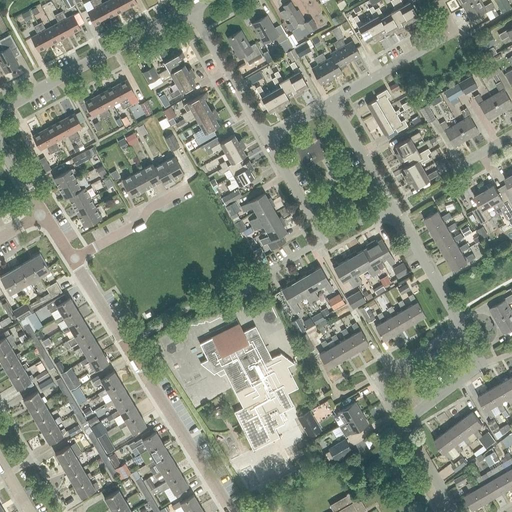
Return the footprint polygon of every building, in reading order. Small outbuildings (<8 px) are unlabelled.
[(62,0),(67,9),(74,5),(71,0),(62,0)] [(95,26),(106,20),(94,0),(91,0),(90,1),(94,8),(87,12),(95,26)] [(116,15),(108,0),(102,4),(100,0),(94,0),(106,20),(116,15)] [(116,15),(127,9),(121,0),(108,0),(116,15)] [(137,3),(135,0),(121,0),(127,9),(137,3)] [(395,10),(390,13),(400,31),(404,28),(402,25),(408,22),(395,0),(390,0),(395,10)] [(415,22),(420,19),(410,2),(403,5),(400,0),(395,0),(408,22),(413,18),(415,22)] [(485,13),(494,8),(491,2),(484,7),(479,0),(476,0),(463,8),(470,20),(485,11),(485,13)] [(506,0),(493,0),(494,0),(502,13),(511,8),(506,0)] [(285,20),(288,19),(294,29),(292,30),(298,40),(305,35),(318,28),(312,18),(305,22),(298,10),(296,11),(291,2),(283,6),(285,9),(280,12),(285,20)] [(426,13),(420,4),(415,7),(421,16),(426,13)] [(39,12),(36,6),(31,10),(34,15),(39,12)] [(380,33),(386,30),(375,9),(373,6),(369,8),(374,18),(368,21),(378,39),(382,37),(380,33)] [(375,9),(386,30),(388,33),(394,30),(396,33),(400,31),(390,13),(384,17),(378,7),(375,9)] [(29,10),(23,14),(27,21),(33,18),(29,10)] [(58,13),(70,34),(81,29),(73,15),(66,18),(62,11),(58,13)] [(58,23),(52,26),(59,40),(70,34),(58,13),(54,16),(58,23)] [(358,28),(358,27),(360,30),(362,34),(366,41),(372,38),(374,41),(378,39),(368,21),(362,25),(357,15),(352,18),(358,28)] [(266,16),(252,24),(263,43),(275,36),(279,43),(287,38),(286,37),(280,25),(274,28),(266,16)] [(49,46),(59,40),(52,26),(46,30),(42,22),(38,24),(49,46)] [(38,52),(49,46),(38,24),(33,27),(37,34),(31,37),(38,52)] [(343,24),(332,31),(334,35),(345,29),(343,24)] [(498,35),(500,37),(501,40),(509,36),(511,41),(511,28),(508,31),(507,30),(499,35),(498,35)] [(246,62),(248,61),(249,64),(263,57),(255,43),(250,46),(241,31),(228,38),(239,58),(243,56),(246,62)] [(479,39),(485,49),(496,43),(490,33),(479,39)] [(292,34),(286,37),(287,38),(293,48),(298,44),(292,34)] [(18,65),(10,50),(17,47),(10,35),(0,40),(0,43),(4,50),(0,52),(0,62),(5,72),(18,65)] [(360,56),(352,41),(345,45),(341,38),(337,41),(350,61),(360,56)] [(339,67),(350,61),(337,41),(333,43),(337,49),(330,53),(332,57),(339,67)] [(304,53),(311,49),(306,42),(300,45),(304,53)] [(300,58),(294,48),(284,54),(289,64),(300,58)] [(168,68),(158,74),(160,78),(184,64),(181,59),(184,57),(182,52),(164,62),(168,68)] [(167,57),(164,52),(159,56),(162,60),(167,57)] [(326,60),(323,53),(318,56),(331,79),(342,73),(339,67),(332,57),(326,60)] [(321,85),(331,79),(318,56),(314,58),(318,64),(311,68),(321,85)] [(283,58),(280,60),(285,68),(288,66),(283,58)] [(295,74),(289,77),(299,95),(303,92),(301,89),(307,85),(299,72),(300,72),(294,62),(290,64),(295,74)] [(487,80),(501,72),(495,62),(481,70),(487,80)] [(184,64),(160,78),(163,82),(172,76),(175,82),(193,72),(191,68),(187,70),(184,64)] [(160,77),(158,74),(154,67),(142,73),(148,84),(157,79),(160,77)] [(278,71),(274,73),(276,77),(287,97),(293,94),(295,97),(299,95),(289,77),(283,80),(278,71)] [(179,88),(169,94),(172,98),(182,92),(195,84),(192,78),(196,76),(193,72),(175,82),(179,88)] [(464,92),(476,85),(471,76),(459,83),(464,92)] [(289,100),(287,97),(276,77),(272,79),(277,88),(271,92),(281,110),(285,107),(283,104),(289,100)] [(127,80),(116,85),(128,107),(132,105),(128,97),(134,94),(127,80)] [(495,84),(499,92),(491,97),(501,113),(511,106),(511,104),(504,91),(505,90),(500,81),(495,84)] [(389,87),(392,92),(400,88),(397,83),(389,87)] [(444,92),(449,101),(463,93),(458,84),(444,92)] [(123,109),(128,107),(116,85),(106,91),(113,105),(119,102),(123,109)] [(277,112),(281,110),(271,92),(265,95),(260,86),(255,88),(261,98),(269,112),(275,108),(277,112)] [(367,104),(372,114),(391,104),(387,97),(390,95),(386,89),(376,95),(378,98),(367,104)] [(107,118),(111,116),(107,108),(113,105),(106,91),(95,97),(107,118)] [(181,114),(184,118),(207,105),(204,99),(207,97),(205,93),(184,105),(183,106),(186,112),(181,114)] [(489,120),(501,113),(491,97),(483,101),(479,94),(473,97),(479,106),(480,105),(489,120)] [(439,96),(430,102),(433,106),(442,101),(439,96)] [(102,120),(107,118),(95,97),(84,102),(92,116),(98,113),(102,120)] [(167,99),(161,102),(164,108),(170,104),(167,99)] [(152,112),(146,101),(140,104),(146,116),(152,112)] [(411,106),(408,101),(401,105),(404,110),(411,106)] [(372,114),(378,124),(397,114),(400,113),(398,109),(395,111),(391,104),(372,114)] [(419,109),(428,123),(435,118),(427,104),(419,109)] [(207,105),(184,118),(186,122),(195,117),(199,123),(216,113),(214,108),(210,110),(207,105)] [(170,107),(163,112),(168,121),(172,118),(169,114),(173,112),(170,107)] [(461,111),(465,119),(457,123),(467,140),(479,133),(470,118),(471,117),(466,108),(461,111)] [(212,129),(219,125),(215,119),(219,117),(216,113),(199,123),(202,129),(193,134),(199,145),(216,135),(212,129)] [(76,131),(82,128),(75,114),(64,119),(75,141),(80,138),(76,131)] [(401,121),(397,114),(378,124),(384,135),(395,129),(397,132),(408,126),(404,119),(401,121)] [(130,123),(126,116),(121,119),(125,126),(130,123)] [(170,125),(166,118),(159,122),(163,129),(170,125)] [(64,119),(53,125),(61,139),(67,136),(71,143),(75,141),(64,119)] [(102,128),(98,121),(93,124),(97,131),(102,128)] [(455,147),(467,140),(457,123),(449,128),(445,121),(439,124),(444,133),(446,132),(455,147)] [(55,142),(61,139),(53,125),(43,131),(55,152),(59,150),(55,142)] [(50,154),(55,152),(43,131),(32,136),(40,150),(46,147),(50,154)] [(395,154),(398,158),(415,148),(412,142),(421,136),(419,132),(409,138),(395,146),(399,152),(395,154)] [(171,151),(179,146),(173,134),(164,139),(171,151)] [(131,135),(125,138),(127,141),(130,146),(136,143),(131,135)] [(208,155),(213,152),(222,147),(225,153),(243,143),(241,138),(237,140),(234,135),(220,142),(217,137),(203,145),(208,155)] [(80,138),(75,141),(79,148),(83,146),(84,146),(80,138)] [(128,146),(124,138),(118,142),(122,149),(128,146)] [(222,168),(242,157),(245,155),(242,149),(246,147),(243,143),(225,153),(229,159),(219,164),(222,168)] [(93,147),(88,149),(92,156),(96,154),(93,147)] [(419,154),(415,148),(398,158),(400,162),(403,160),(407,165),(427,154),(430,152),(428,148),(419,154)] [(76,166),(92,157),(92,156),(88,149),(72,158),(76,166)] [(429,158),(427,154),(407,165),(403,167),(406,173),(403,175),(405,180),(423,170),(420,164),(429,158)] [(173,179),(184,173),(174,156),(164,162),(173,179)] [(222,168),(218,170),(220,174),(230,169),(233,175),(251,164),(249,160),(245,162),(242,157),(222,168)] [(164,162),(154,167),(161,181),(163,184),(173,179),(164,162)] [(152,163),(142,169),(151,186),(161,181),(154,167),(152,163)] [(253,169),(251,164),(233,175),(237,180),(227,186),(230,190),(239,185),(241,188),(255,180),(250,171),(253,169)] [(106,173),(102,166),(96,169),(100,176),(106,173)] [(53,178),(59,188),(76,179),(70,169),(53,178)] [(141,192),(151,186),(142,169),(132,175),(141,192)] [(438,174),(436,170),(426,176),(423,170),(405,180),(408,184),(411,182),(415,188),(428,180),(429,180),(438,174)] [(131,197),(141,192),(132,175),(122,180),(131,197)] [(113,186),(109,178),(103,181),(108,189),(113,186)] [(76,179),(59,188),(65,199),(68,197),(68,196),(81,189),(76,179)] [(212,187),(218,184),(215,179),(209,182),(212,187)] [(486,185),(482,187),(492,205),(498,202),(504,211),(511,206),(511,203),(508,197),(505,192),(500,195),(494,185),(488,188),(486,185)] [(113,186),(106,190),(109,195),(116,192),(113,186)] [(81,189),(68,196),(68,197),(73,206),(90,197),(85,187),(81,189)] [(478,190),(480,193),(474,197),(480,206),(473,211),(481,224),(492,218),(487,208),(492,205),(482,187),(478,190)] [(237,188),(221,198),(226,205),(242,196),(237,188)] [(252,207),(255,212),(273,202),(270,198),(268,199),(264,193),(241,207),(244,211),(252,207)] [(79,216),(96,207),(90,197),(73,206),(79,216)] [(234,202),(225,207),(230,216),(239,210),(234,202)] [(255,212),(258,217),(249,221),(252,226),(275,212),(272,207),(275,205),(273,202),(255,212)] [(101,218),(96,207),(79,216),(84,227),(101,218)] [(424,219),(430,229),(444,221),(452,217),(449,213),(441,217),(438,211),(424,219)] [(279,218),(275,212),(252,226),(254,230),(263,225),(266,230),(262,233),(283,220),(281,217),(279,218)] [(264,232),(266,237),(260,240),(263,245),(267,243),(271,250),(286,241),(282,234),(286,232),(283,226),(286,224),(283,220),(262,233),(264,232)] [(447,227),(444,221),(430,229),(436,239),(450,232),(457,227),(455,223),(447,227)] [(245,236),(253,231),(250,227),(243,232),(245,236)] [(472,232),(468,227),(461,231),(464,236),(472,232)] [(436,239),(441,250),(456,242),(463,237),(461,233),(453,238),(450,232),(436,239)] [(374,240),(370,242),(380,260),(385,257),(390,265),(395,263),(381,239),(375,243),(374,240)] [(380,260),(370,242),(366,245),(368,247),(362,250),(376,274),(380,271),(375,263),(380,260)] [(469,248),(467,243),(459,248),(456,242),(441,250),(447,260),(461,252),(469,248)] [(355,251),(351,253),(362,271),(367,268),(372,276),(376,274),(362,250),(357,254),(355,251)] [(266,256),(263,252),(257,255),(259,260),(266,256)] [(465,258),(461,252),(447,260),(454,271),(467,263),(475,258),(473,254),(465,258)] [(357,274),(362,271),(351,253),(348,256),(349,258),(343,261),(357,285),(362,282),(357,274)] [(52,274),(50,271),(40,254),(30,260),(40,277),(45,274),(47,277),(52,274)] [(30,283),(40,277),(30,260),(20,265),(30,283)] [(353,288),(357,285),(343,261),(338,265),(336,262),(332,265),(342,282),(348,279),(353,288)] [(392,269),(397,278),(408,272),(402,262),(392,269)] [(20,288),(30,283),(20,265),(10,271),(20,288)] [(313,268),(309,270),(319,288),(324,285),(329,293),(334,291),(320,267),(314,271),(313,268)] [(305,272),(306,275),(301,278),(314,302),(319,299),(314,291),(319,288),(309,270),(305,272)] [(23,293),(20,288),(10,271),(0,276),(0,277),(10,294),(16,291),(18,295),(23,293)] [(310,304),(314,302),(301,278),(295,281),(294,279),(290,281),(300,299),(305,296),(310,304)] [(388,278),(381,282),(382,284),(384,287),(390,283),(388,278)] [(290,281),(286,283),(288,286),(282,289),(295,313),(300,310),(295,302),(300,299),(290,281)] [(49,293),(52,298),(62,292),(56,282),(46,288),(49,293)] [(401,295),(410,290),(407,284),(398,290),(401,295)] [(58,308),(62,315),(63,317),(76,309),(70,298),(66,300),(63,294),(46,305),(51,312),(58,308)] [(353,294),(346,298),(353,308),(366,301),(362,295),(356,299),(353,294)] [(413,304),(406,308),(415,322),(425,316),(417,302),(412,294),(408,297),(413,304)] [(489,309),(496,321),(511,312),(511,311),(508,304),(511,301),(511,294),(503,299),(504,301),(489,309)] [(48,300),(46,295),(39,299),(42,303),(48,300)] [(340,296),(329,302),(333,310),(344,303),(340,296)] [(402,310),(396,314),(404,328),(415,322),(406,308),(402,300),(398,303),(402,310)] [(36,301),(30,305),(32,309),(39,305),(36,301)] [(19,321),(32,313),(26,303),(13,311),(19,321)] [(368,323),(375,319),(366,305),(360,309),(368,323)] [(392,306),(387,309),(392,316),(386,320),(394,334),(404,328),(396,314),(392,306)] [(326,307),(320,310),(323,316),(329,312),(326,307)] [(68,326),(69,327),(83,319),(76,309),(63,317),(62,315),(55,319),(57,323),(64,319),(68,326)] [(362,320),(356,310),(350,313),(356,323),(362,320)] [(383,340),(394,334),(386,320),(381,312),(377,315),(381,323),(375,326),(383,340)] [(511,312),(496,321),(503,333),(511,328),(511,312)] [(314,324),(310,317),(303,322),(308,329),(314,324)] [(6,319),(0,322),(0,324),(1,327),(8,323),(6,319)] [(69,327),(68,326),(61,330),(64,334),(71,330),(75,336),(76,338),(89,330),(83,319),(69,327)] [(292,322),(299,334),(305,330),(299,319),(292,322)] [(356,333),(350,336),(358,350),(368,344),(360,330),(356,323),(351,325),(356,333)] [(28,324),(24,326),(30,337),(35,335),(28,324)] [(239,324),(199,343),(207,359),(201,362),(200,362),(214,373),(216,372),(220,375),(226,372),(243,407),(234,412),(253,449),(274,439),(273,437),(277,435),(280,440),(281,440),(275,428),(284,423),(284,422),(283,422),(278,413),(293,405),(287,392),(297,387),(287,367),(293,364),(294,363),(280,353),(280,354),(272,358),(255,326),(243,332),(239,324)] [(45,338),(40,329),(34,332),(39,341),(45,338)] [(341,331),(346,339),(340,342),(348,356),(358,350),(350,336),(345,329),(341,331)] [(77,340),(81,347),(82,348),(95,340),(89,330),(76,338),(75,336),(68,340),(70,344),(77,340)] [(27,339),(23,331),(18,334),(23,341),(27,339)] [(309,353),(314,350),(306,334),(300,337),(309,353)] [(335,345),(330,348),(338,362),(348,356),(340,342),(335,334),(331,337),(335,345)] [(37,348),(41,345),(35,335),(30,337),(37,348)] [(338,362),(330,348),(325,340),(325,341),(322,336),(316,340),(318,344),(321,343),(325,351),(319,354),(327,368),(338,362)] [(0,339),(0,355),(12,348),(16,345),(14,341),(9,344),(5,337),(0,339)] [(102,351),(95,340),(82,348),(81,347),(74,351),(76,355),(83,351),(87,358),(88,359),(102,351)] [(41,345),(37,348),(43,359),(48,356),(41,345)] [(0,355),(0,360),(4,367),(18,359),(12,348),(0,355)] [(102,351),(88,359),(87,358),(80,362),(83,366),(90,362),(95,370),(108,362),(102,351)] [(298,365),(303,362),(300,355),(294,357),(298,365)] [(48,356),(43,359),(49,370),(54,367),(48,356)] [(25,370),(18,359),(4,367),(11,379),(25,370)] [(70,390),(80,384),(71,367),(60,374),(70,390)] [(17,389),(31,381),(25,370),(11,379),(17,389)] [(36,376),(39,382),(49,375),(46,370),(36,376)] [(100,378),(92,382),(95,386),(102,382),(106,389),(107,390),(120,382),(114,371),(101,379),(100,378)] [(42,391),(54,384),(51,378),(38,385),(42,391)] [(56,381),(62,392),(67,389),(61,378),(56,381)] [(499,385),(507,399),(511,407),(511,397),(511,396),(511,395),(511,383),(509,379),(499,385)] [(112,399),(113,401),(127,393),(120,382),(107,390),(106,389),(99,393),(101,397),(108,393),(112,399)] [(501,402),(507,399),(499,385),(488,391),(496,405),(501,412),(505,417),(508,415),(501,402)] [(75,398),(83,393),(79,387),(71,391),(75,398)] [(68,402),(73,400),(67,389),(62,392),(68,402)] [(23,400),(29,410),(44,402),(37,391),(23,400)] [(491,418),(495,416),(491,408),(496,405),(488,391),(478,397),(486,411),(491,418)] [(120,412),(133,404),(127,393),(113,401),(112,399),(105,403),(108,408),(115,403),(119,410),(120,412)] [(80,410),(73,400),(68,402),(75,413),(80,410)] [(50,413),(44,402),(29,410),(36,422),(50,413)] [(339,412),(345,422),(345,423),(361,413),(355,403),(339,412)] [(133,404),(120,412),(119,410),(112,414),(114,418),(121,414),(125,421),(126,422),(140,414),(133,404)] [(82,424),(86,422),(80,410),(75,413),(82,424)] [(310,411),(298,418),(306,431),(318,424),(310,411)] [(486,449),(496,441),(488,431),(482,436),(477,429),(482,424),(473,412),(463,419),(473,432),(478,439),(486,449)] [(36,422),(42,433),(57,424),(61,421),(59,417),(54,419),(50,413),(36,422)] [(346,437),(367,424),(361,413),(345,423),(345,422),(339,426),(346,437)] [(140,414),(126,422),(125,421),(118,425),(120,429),(127,425),(132,433),(146,425),(140,414)] [(91,426),(99,421),(96,416),(87,421),(91,426)] [(453,426),(463,439),(468,446),(472,443),(467,436),(473,432),(463,419),(453,426)] [(500,430),(494,419),(488,423),(494,433),(500,430)] [(90,427),(96,437),(107,431),(101,421),(99,421),(91,426),(90,427)] [(63,435),(66,431),(64,428),(60,430),(57,424),(42,433),(49,444),(63,435)] [(503,435),(511,429),(508,424),(499,429),(500,430),(503,435)] [(82,431),(78,425),(67,431),(71,437),(82,431)] [(444,433),(453,446),(459,453),(463,450),(457,443),(463,439),(453,426),(444,433)] [(90,427),(85,430),(94,446),(99,443),(90,427)] [(149,431),(141,436),(142,438),(143,439),(151,434),(149,431)] [(148,449),(149,451),(162,443),(156,432),(151,434),(143,439),(142,438),(134,442),(134,441),(128,445),(131,450),(137,447),(141,453),(148,449)] [(115,448),(105,433),(97,437),(107,453),(115,448)] [(448,450),(453,446),(444,433),(434,441),(444,453),(449,460),(453,457),(448,450)] [(349,447),(346,441),(329,451),(333,459),(350,449),(349,447)] [(101,457),(106,454),(99,443),(94,446),(101,457)] [(155,461),(169,453),(162,443),(149,451),(148,449),(141,453),(143,457),(147,464),(154,460),(155,461)] [(55,454),(61,465),(76,457),(69,445),(55,454)] [(453,446),(448,450),(453,457),(459,453),(453,446)] [(490,455),(495,463),(500,461),(494,452),(490,455)] [(169,453),(155,461),(154,460),(147,464),(149,468),(156,464),(160,470),(161,472),(175,464),(169,453)] [(112,465),(106,454),(101,457),(107,468),(112,465)] [(121,465),(114,454),(108,458),(115,469),(121,465)] [(82,467),(76,457),(61,465),(68,476),(82,467)] [(456,472),(466,464),(462,458),(451,466),(456,472)] [(115,469),(118,476),(121,480),(131,474),(125,463),(115,469)] [(161,472),(160,470),(153,475),(156,478),(163,474),(167,481),(168,483),(181,475),(175,464),(161,472)] [(511,486),(511,481),(506,472),(502,464),(497,466),(502,474),(496,478),(504,492),(511,486)] [(114,479),(118,476),(115,469),(112,465),(107,468),(114,479)] [(68,476),(74,486),(89,478),(89,479),(92,477),(89,473),(86,474),(82,467),(68,476)] [(297,470),(279,479),(281,483),(299,475),(297,470)] [(491,480),(485,484),(493,498),(504,492),(496,478),(491,470),(487,472),(491,480)] [(136,471),(131,473),(131,474),(135,480),(140,478),(136,471)] [(458,486),(468,480),(465,474),(454,480),(458,486)] [(162,489),(169,485),(177,498),(187,492),(184,488),(188,486),(181,475),(168,483),(167,481),(160,485),(162,489)] [(481,476),(476,479),(481,486),(475,490),(483,504),(493,498),(485,484),(481,476)] [(89,479),(89,478),(74,486),(81,498),(98,488),(96,483),(93,485),(89,479)] [(142,491),(147,488),(140,478),(135,480),(142,491)] [(483,504),(475,490),(470,482),(466,484),(471,492),(465,496),(473,510),(483,504)] [(161,490),(158,486),(151,490),(153,494),(154,494),(161,490)] [(153,499),(147,488),(142,491),(148,502),(153,499)] [(361,511),(366,509),(355,489),(347,494),(347,495),(330,505),(334,511),(361,511)] [(125,500),(118,490),(104,498),(110,509),(125,500)] [(181,505),(185,511),(189,511),(200,506),(193,495),(180,503),(179,501),(172,506),(174,510),(181,505)] [(154,511),(159,509),(153,499),(148,502),(154,511)] [(130,511),(131,511),(125,500),(110,509),(112,511),(130,511)]
